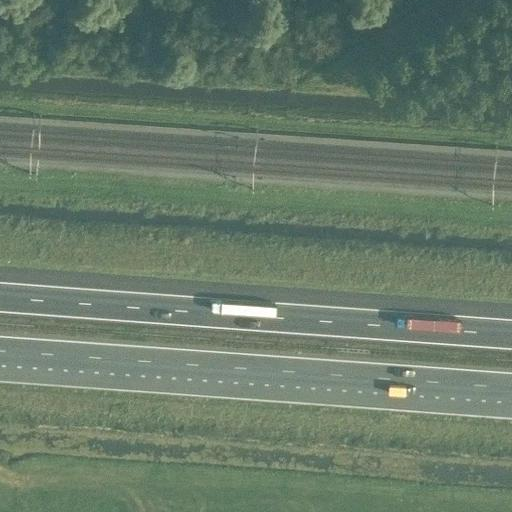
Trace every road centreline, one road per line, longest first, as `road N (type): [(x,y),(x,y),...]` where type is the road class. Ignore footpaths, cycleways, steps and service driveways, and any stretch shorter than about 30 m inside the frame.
road 1 (motorway): [(0,345),(511,386)]
road 2 (motorway): [(511,336),(0,299)]
